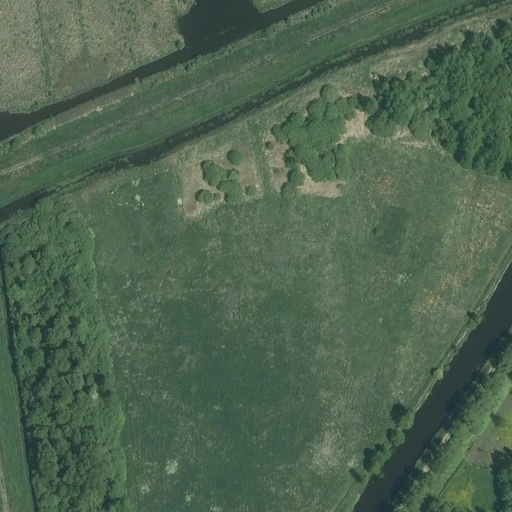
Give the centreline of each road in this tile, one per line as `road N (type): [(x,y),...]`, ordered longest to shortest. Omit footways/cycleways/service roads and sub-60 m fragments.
road 1 (track): [(337,511),(511,240)]
road 2 (track): [(397,511),(511,341)]
